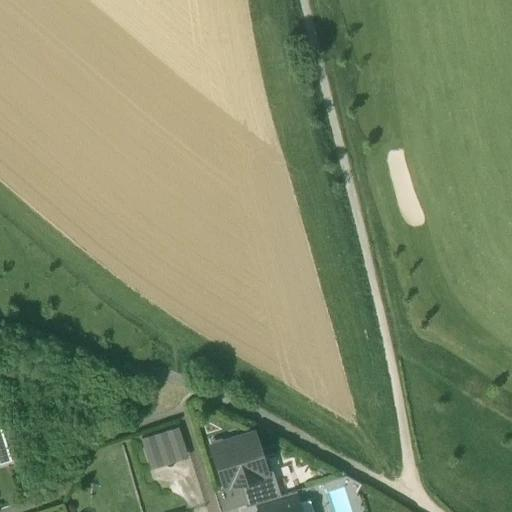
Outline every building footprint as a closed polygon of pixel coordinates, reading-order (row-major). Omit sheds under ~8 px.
[(179,428),(142,439),(151,470),(189,458),(179,428)] [(252,433),(222,443),(226,453),(214,457),(224,488),(238,483),(265,475),(265,473),(252,433)] [(265,475),(238,483),(245,507),(256,503),(279,496),(272,471),(265,473),(265,475)] [(279,496),(256,503),(259,511),(268,511),(284,507),(281,495),(279,496)] [(312,511),(308,500),(296,504),(299,511),(312,511)] [(268,511),(299,511),(296,504),(296,503),(284,507),(268,511)]
